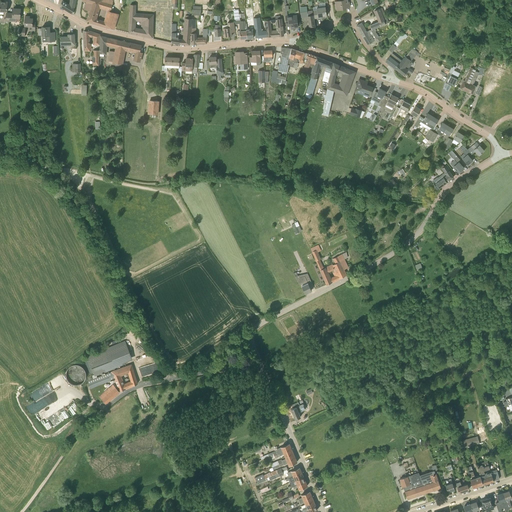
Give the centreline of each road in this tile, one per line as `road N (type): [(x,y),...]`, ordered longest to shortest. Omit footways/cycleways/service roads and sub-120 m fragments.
road 1 (unclassified): [(248,334),(400,248),(446,190),(501,154)]
road 2 (track): [(0,157),(50,168),(68,186),(172,379)]
road 3 (residential): [(291,41),(152,44),(35,0)]
road 4 (residential): [(323,511),(264,368)]
road 5 (residential): [(291,41),(347,18),(392,79)]
road 6 (track): [(17,383),(18,404),(43,437),(90,407),(106,407)]
road 7 (unclassified): [(501,154),(437,100),(392,79)]
road 8 (track): [(21,511),(96,416)]
